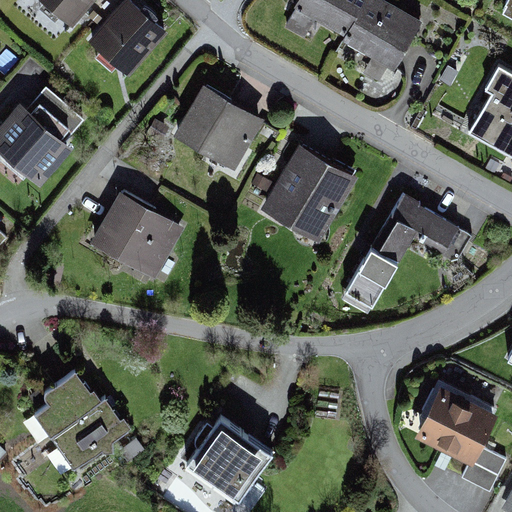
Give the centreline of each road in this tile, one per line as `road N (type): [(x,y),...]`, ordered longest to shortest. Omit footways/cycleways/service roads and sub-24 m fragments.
road 1 (residential): [(511,201),(211,26),(182,0)]
road 2 (residential): [(370,346),(295,344),(72,301),(15,309),(0,319)]
road 3 (residential): [(438,511),(423,502),(370,346)]
road 4 (residential): [(511,273),(431,329),(370,346)]
